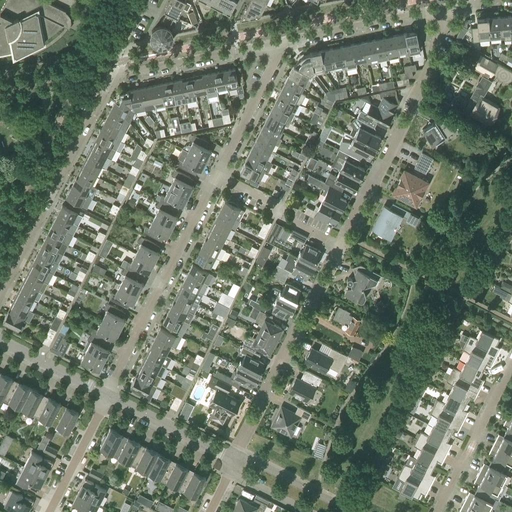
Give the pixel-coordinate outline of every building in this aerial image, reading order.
[(43,0),(5,0),(0,11),(0,54),(13,52),(13,55),(14,54),(15,55),(16,56),(43,42),(43,38),(61,25),(69,29),(70,28),(64,26),(66,23),(64,15),(62,13),(64,11),(65,12),(65,11),(43,0)] [(177,18),(182,8),(187,10),(190,4),(184,1),(182,0),(168,0),(163,11),(166,12),(177,18)] [(236,1),(235,0),(216,0),(213,6),(229,14),(236,1)] [(265,5),(255,0),(249,0),(239,20),(259,16),(265,5)] [(171,30),(177,18),(166,12),(160,24),(160,25),(159,25),(158,26),(157,26),(156,26),(155,27),(154,28),(153,29),(152,30),(151,31),(151,32),(151,33),(150,35),(150,36),(150,37),(151,39),(151,40),(151,41),(152,42),(153,43),(154,45),(155,45),(156,46),(157,46),(159,47),(160,47),(161,47),(162,47),(164,47),(165,46),(166,46),(167,45),(168,45),(169,44),(170,43),(171,42),(171,41),(172,39),(172,38),(172,34),(171,30)] [(511,40),(511,39),(509,15),(498,16),(500,39),(504,38),(504,41),(511,40)] [(498,16),(487,17),(490,40),(500,39),(498,16)] [(490,40),(487,17),(476,19),(477,27),(471,28),(473,41),(490,40)] [(419,48),(416,30),(405,33),(409,55),(420,53),(419,48)] [(409,55),(405,33),(394,35),(398,53),(405,51),(405,56),(409,55)] [(388,60),(392,59),(399,57),(398,53),(394,35),(383,37),(388,60)] [(373,39),(377,57),(377,61),(384,60),(388,60),(383,37),(373,39)] [(373,39),(362,42),(367,64),(371,63),(370,59),(377,57),(373,39)] [(363,65),(367,64),(362,42),(352,44),(355,62),(362,60),(363,65)] [(352,44),(341,46),(346,68),(356,66),(355,62),(352,44)] [(341,46),(331,48),(334,66),(341,65),(342,69),(346,68),(341,46)] [(328,67),(334,66),(331,48),(320,50),(324,68),(325,73),(329,72),(328,67)] [(325,73),(324,68),(320,50),(309,53),(309,54),(313,71),(316,74),(321,74),(325,73)] [(316,74),(313,71),(309,54),(304,56),(303,53),(299,55),(296,58),(298,60),(295,65),(310,73),(313,77),(316,74)] [(487,74),(489,75),(490,75),(495,65),(478,57),(473,67),(484,72),(487,74)] [(294,64),(289,74),(309,85),(311,81),(313,77),(310,73),(295,65),(294,64)] [(415,64),(403,67),(405,73),(411,71),(416,70),(415,64)] [(227,87),(228,90),(236,88),(237,93),(243,92),(242,84),(238,84),(237,82),(238,80),(239,78),(238,76),(238,74),(237,73),(235,71),(234,68),(223,70),(227,87)] [(216,90),(227,87),(223,70),(213,73),(216,90)] [(405,73),(400,74),(401,79),(408,78),(413,77),(411,71),(405,73)] [(206,92),(207,97),(217,95),(216,90),(213,73),(202,75),(206,92)] [(307,88),(309,85),(289,74),(284,84),(300,92),(303,86),(307,88)] [(202,75),(192,77),(195,94),(206,92),(202,75)] [(492,81),(487,78),(485,77),(482,75),(479,81),(474,88),(475,88),(472,94),(474,95),(465,110),(470,113),(490,124),(499,108),(490,103),(479,96),(480,94),(484,95),(492,81)] [(196,100),(195,94),(192,77),(181,79),(184,96),(186,102),(196,100)] [(396,80),(398,86),(409,84),(408,78),(401,79),(396,80)] [(181,79),(170,82),(174,98),(175,104),(186,102),(184,96),(181,79)] [(382,83),(383,89),(394,87),(392,80),(386,82),(382,83)] [(160,84),(163,101),(165,106),(175,104),(174,98),(170,82),(160,84)] [(153,103),(155,108),(165,106),(163,101),(160,84),(149,86),(153,103)] [(284,84),(279,94),(299,104),(304,94),(300,92),(284,84)] [(155,108),(153,103),(149,86),(139,88),(145,105),(146,110),(155,108)] [(146,110),(145,105),(139,88),(128,90),(132,107),(131,108),(134,112),(146,110)] [(339,98),(338,92),(337,89),(329,90),(331,94),(331,93),(334,93),(335,99),(339,98)] [(131,108),(132,107),(128,90),(119,92),(115,100),(130,108),(131,108)] [(331,93),(331,94),(329,90),(325,93),(328,96),(327,98),(333,101),(334,99),(335,99),(334,93),(331,93)] [(378,108),(377,109),(391,116),(392,115),(391,114),(395,107),(396,108),(400,101),(397,99),(395,90),(379,93),(380,97),(382,98),(378,107),(377,108),(378,108)] [(326,100),(325,101),(331,105),(333,101),(327,98),(328,96),(325,93),(324,92),(322,94),(324,96),(323,98),(326,100)] [(290,112),(294,114),(299,104),(279,94),(274,103),(290,112)] [(446,110),(449,105),(430,94),(427,99),(446,110)] [(370,104),(371,104),(368,95),(358,97),(370,104)] [(320,103),(323,105),(330,108),(331,105),(325,101),(326,100),(323,98),(322,98),(320,103)] [(131,108),(130,108),(115,100),(110,110),(125,118),(129,122),(134,112),(131,108)] [(289,123),(291,120),(294,114),(290,112),(274,103),(269,113),(289,123)] [(378,107),(371,104),(370,104),(366,113),(361,110),(357,118),(369,124),(371,120),(385,127),(391,116),(377,109),(378,108),(377,108),(378,107)] [(120,128),(125,131),(129,122),(125,118),(110,110),(105,120),(120,128)] [(288,127),(289,123),(269,113),(264,122),(280,131),(283,125),(288,127)] [(450,132),(452,128),(444,115),(422,130),(432,145),(451,132),(450,132)] [(211,119),(213,126),(223,124),(223,119),(222,117),(211,119)] [(375,127),(369,124),(357,118),(356,118),(355,119),(357,119),(351,125),(357,130),(354,137),(375,147),(380,137),(372,133),(375,127)] [(125,131),(120,128),(105,120),(100,130),(115,138),(120,140),(125,131)] [(264,122),(259,132),(280,142),(281,139),(277,137),(280,131),(264,122)] [(120,140),(115,138),(100,130),(95,139),(116,150),(120,140)] [(328,134),(322,131),(318,138),(324,141),(328,134)] [(259,132),(254,142),(271,150),(274,144),(278,146),(280,142),(259,132)] [(192,142),(188,151),(206,160),(211,150),(205,148),(208,142),(193,134),(189,140),(192,142)] [(339,149),(350,155),(358,159),(361,154),(370,158),(375,147),(354,137),(350,143),(343,142),(341,149),(339,148),(339,149)] [(90,149),(106,157),(111,159),(116,150),(95,139),(90,149)] [(254,142),(249,151),(270,162),(272,158),(275,152),(271,150),(254,142)] [(90,149),(85,158),(101,166),(106,157),(90,149)] [(350,155),(339,149),(338,149),(335,150),(333,154),(335,159),(343,163),(340,170),(359,180),(364,169),(347,161),(350,155)] [(183,161),(179,159),(177,166),(192,173),(195,168),(201,171),(206,160),(188,151),(183,161)] [(265,171),(267,173),(272,163),(270,162),(249,151),(245,161),(261,169),(265,171)] [(414,167),(425,173),(432,159),(422,153),(414,167)] [(85,158),(80,168),(96,176),(101,166),(85,158)] [(265,171),(261,169),(245,161),(239,171),(247,175),(244,180),(257,187),(265,171)] [(128,173),(129,173),(134,176),(135,176),(137,172),(139,169),(132,165),(130,169),(128,173)] [(80,168),(76,178),(91,186),(96,176),(80,168)] [(171,175),(174,177),(170,186),(188,196),(193,186),(187,183),(190,178),(175,170),(171,175)] [(324,182),(336,188),(339,190),(342,184),(353,190),(359,180),(340,170),(336,176),(329,173),(324,182)] [(404,171),(401,177),(396,187),(396,188),(393,193),(410,202),(409,204),(415,206),(428,181),(422,178),(422,180),(404,171)] [(282,188),(288,191),(296,175),(290,172),(282,188)] [(309,174),(306,180),(317,186),(320,180),(309,174)] [(478,180),(468,175),(467,178),(467,186),(470,188),(478,180)] [(76,178),(71,187),(86,195),(91,186),(76,178)] [(346,204),(345,202),(346,200),(333,194),(336,188),(324,182),(320,180),(317,186),(324,189),(322,194),(324,195),(322,201),(340,211),(341,209),(343,209),(345,207),(346,206),(346,204)] [(164,197),(161,195),(159,201),(174,209),(177,203),(182,206),(188,196),(170,186),(164,197)] [(81,205),(86,195),(71,187),(65,197),(81,205)] [(235,218),(239,220),(244,210),(240,208),(237,207),(236,205),(235,203),(233,202),(231,202),(229,201),(227,202),(224,200),(219,210),(235,218)] [(155,207),(159,208),(154,218),(172,227),(177,217),(171,214),(174,209),(159,201),(155,207)] [(340,212),(340,211),(322,201),(319,207),(316,205),(313,210),(307,207),(304,212),(320,220),(323,215),(335,222),(336,220),(338,219),(339,218),(340,216),(340,214),(340,212)] [(402,215),(406,218),(405,221),(414,226),(419,216),(410,212),(392,203),(390,208),(384,205),(372,229),(386,236),(402,215)] [(72,223),(77,225),(82,216),(77,213),(78,213),(62,205),(57,215),(72,223)] [(214,220),(224,225),(230,228),(235,218),(219,210),(214,220)] [(436,223),(441,216),(438,214),(431,216),(429,219),(436,223)] [(77,225),(72,223),(57,215),(52,224),(72,235),(77,225)] [(158,240),(161,234),(167,237),(172,227),(154,218),(149,228),(145,226),(143,232),(158,240)] [(230,228),(224,225),(214,220),(209,230),(225,238),(230,228)] [(271,223),(265,220),(259,231),(266,234),(271,223)] [(424,227),(432,230),(435,223),(428,220),(424,227)] [(47,234),(63,242),(68,245),(73,235),(72,235),(52,224),(47,234)] [(220,247),(225,238),(209,230),(205,239),(220,247)] [(307,237),(292,230),(290,235),(304,243),(307,237)] [(42,244),(63,254),(68,245),(63,242),(47,234),(42,244)] [(275,237),(270,234),(266,240),(272,243),(275,237)] [(137,242),(140,244),(136,253),(154,262),(159,253),(153,250),(156,244),(141,236),(137,242)] [(205,239),(200,249),(215,257),(220,259),(225,250),(220,247),(205,239)] [(37,253),(53,261),(58,264),(63,254),(42,244),(37,253)] [(299,252),(297,257),(315,266),(316,263),(314,262),(320,251),(306,244),(301,252),(299,252)] [(210,267),(215,257),(200,249),(195,259),(210,267)] [(32,263),(48,271),(52,273),(53,274),(58,264),(53,261),(37,253),(32,263)] [(143,270),(148,273),(154,262),(136,253),(131,263),(127,261),(127,262),(125,267),(140,275),(143,270)] [(315,266),(297,257),(288,253),(285,259),(287,260),(283,268),(291,272),(305,279),(311,268),(313,269),(315,266)] [(52,273),(48,271),(32,263),(27,273),(48,283),(52,273)] [(100,267),(95,264),(92,269),(97,272),(100,267)] [(187,274),(202,282),(208,284),(213,274),(192,264),(187,274)] [(277,265),(274,270),(286,276),(289,271),(277,265)] [(345,293),(347,295),(360,301),(362,302),(363,300),(365,296),(363,288),(363,287),(369,285),(370,287),(376,285),(378,284),(382,276),(361,265),(359,265),(352,267),(356,278),(352,279),(349,277),(347,279),(347,283),(350,283),(351,287),(347,288),(346,291),(345,293)] [(121,273),(125,275),(120,285),(138,294),(143,284),(137,281),(140,275),(125,267),(125,268),(121,273)] [(284,282),(286,276),(274,270),(272,275),(284,282)] [(27,273),(22,282),(38,290),(43,293),(48,283),(27,273)] [(182,284),(197,291),(203,294),(208,284),(202,282),(187,274),(182,284)] [(33,300),(33,299),(38,301),(41,293),(37,291),(38,290),(22,282),(17,292),(33,300)] [(69,289),(67,293),(74,296),(79,286),(72,283),(69,289)] [(286,283),(282,290),(274,287),(272,287),(270,292),(277,296),(295,305),(296,303),(294,302),(300,290),(286,283)] [(182,284),(177,293),(193,301),(197,291),(182,284)] [(127,301),(133,304),(138,294),(120,285),(115,294),(111,292),(109,299),(124,307),(127,301)] [(17,292),(12,302),(28,309),(33,300),(17,292)] [(295,305),(277,296),(270,292),(267,297),(268,300),(275,303),(271,311),(286,319),(291,307),(293,308),(295,305)] [(177,293),(172,303),(193,314),(198,304),(193,301),(177,293)] [(270,308),(254,300),(252,305),(267,314),(270,308)] [(23,319),(23,318),(28,321),(33,312),(28,309),(12,302),(8,311),(23,319)] [(125,319),(119,316),(122,311),(107,303),(103,309),(106,310),(101,320),(120,329),(125,319)] [(168,312),(188,323),(189,323),(193,314),(172,303),(168,312)] [(348,324),(345,331),(352,334),(359,320),(348,315),(349,312),(338,307),(333,318),(344,323),(344,322),(348,324)] [(234,319),(237,313),(231,310),(229,316),(234,319)] [(262,325),(259,332),(275,340),(277,336),(279,335),(280,333),(281,331),(280,329),(281,328),(269,322),(272,316),(260,310),(254,320),(262,325)] [(20,325),(23,319),(8,311),(2,321),(5,323),(6,325),(8,326),(9,327),(11,328),(13,328),(15,328),(18,329),(21,331),(24,326),(20,325)] [(183,333),(188,323),(168,312),(162,322),(183,333)] [(93,328),(91,333),(107,341),(109,337),(115,339),(120,329),(101,320),(97,330),(93,328)] [(48,332),(54,335),(56,332),(56,331),(59,325),(53,322),(50,328),(48,332)] [(69,326),(63,323),(59,331),(65,334),(69,326)] [(155,337),(170,345),(176,348),(181,338),(160,327),(155,337)] [(464,335),(462,340),(495,357),(498,351),(494,349),(499,339),(481,330),(477,338),(469,335),(468,337),(464,335)] [(59,331),(51,347),(57,350),(57,349),(65,334),(59,331)] [(42,343),(48,346),(54,335),(48,332),(42,343)] [(241,346),(243,346),(254,352),(257,347),(268,353),(269,351),(271,350),(272,349),(273,347),(273,345),(272,345),(275,340),(259,332),(255,339),(247,336),(241,346)] [(91,341),(86,351),(104,360),(109,350),(103,347),(107,341),(91,333),(91,334),(87,340),(91,341)] [(218,334),(213,343),(218,345),(220,344),(224,337),(218,334)] [(165,355),(170,345),(155,337),(150,347),(165,355)] [(469,353),(465,362),(483,371),(488,361),(492,363),(495,357),(462,340),(461,340),(459,343),(461,347),(463,348),(462,349),(469,353)] [(260,355),(254,352),(243,346),(240,352),(245,355),(242,361),(240,360),(237,365),(259,376),(260,374),(258,373),(263,363),(257,360),(260,355)] [(353,346),(348,356),(358,361),(362,351),(353,346)] [(170,357),(165,355),(150,347),(145,357),(160,364),(165,367),(170,357)] [(346,355),(331,347),(327,355),(311,347),(310,351),(307,351),(305,356),(305,359),(304,362),(313,366),(313,369),(318,371),(321,370),(324,372),(327,366),(338,371),(346,355)] [(99,370),(104,360),(86,351),(80,361),(99,370)] [(215,354),(209,351),(201,368),(203,370),(208,372),(211,367),(209,366),(215,354)] [(165,367),(160,364),(145,357),(140,366),(161,376),(165,367)] [(201,361),(195,358),(193,361),(190,367),(196,371),(201,361)] [(483,371),(465,362),(461,370),(453,367),(452,369),(448,367),(445,372),(479,389),(482,383),(478,381),(483,371)] [(230,377),(231,378),(250,388),(255,378),(257,379),(259,376),(237,365),(234,371),(233,370),(230,377)] [(140,366),(135,376),(150,384),(151,383),(156,385),(161,376),(140,366)] [(187,373),(185,377),(191,380),(196,371),(190,367),(187,373)] [(228,383),(231,378),(230,377),(216,370),(214,375),(228,383)] [(318,385),(321,378),(306,370),(301,380),(296,378),(289,392),(307,401),(316,384),(318,385)] [(476,395),(479,389),(445,372),(442,378),(447,380),(446,381),(453,385),(448,394),(466,403),(471,393),(476,395)] [(0,397),(2,399),(11,381),(12,379),(5,375),(4,377),(0,375),(0,397)] [(135,376),(130,386),(133,387),(134,389),(135,391),(137,392),(138,393),(140,393),(142,392),(145,394),(143,398),(148,400),(156,385),(151,383),(150,384),(135,376)] [(226,391),(227,392),(230,386),(211,376),(208,382),(209,386),(216,390),(209,404),(215,407),(210,417),(222,423),(227,413),(232,416),(233,414),(234,415),(237,409),(236,408),(240,401),(225,394),(226,391)] [(11,381),(2,399),(20,408),(30,388),(23,384),(22,386),(11,381)] [(20,408),(38,417),(47,399),(37,394),(38,392),(30,388),(20,408)] [(461,413),(466,403),(448,394),(444,403),(436,400),(436,401),(432,399),(429,404),(433,406),(462,421),(466,415),(461,413)] [(175,396),(170,407),(176,410),(182,399),(175,396)] [(56,426),(65,408),(55,403),(56,401),(48,397),(47,399),(38,417),(56,426)] [(300,416),(307,420),(311,413),(298,406),(294,413),(281,407),(271,426),(278,429),(279,427),(284,430),(283,432),(291,436),(300,416)] [(409,406),(406,412),(413,416),(416,410),(409,406)] [(459,427),(462,421),(433,406),(429,413),(436,418),(432,427),(450,435),(455,425),(459,427)] [(69,410),(65,408),(56,426),(68,432),(70,428),(72,428),(74,424),(76,420),(75,419),(78,413),(70,409),(69,410)] [(404,413),(401,420),(407,423),(410,416),(404,413)] [(445,445),(450,435),(432,427),(428,435),(420,432),(417,439),(446,453),(449,447),(445,445)] [(102,439),(101,443),(102,444),(100,448),(112,455),(121,437),(116,434),(117,433),(110,429),(106,435),(105,435),(102,439)] [(399,437),(402,432),(396,429),(393,434),(399,437)] [(511,434),(506,431),(501,440),(496,437),(493,443),(511,452),(511,434)] [(0,445),(0,451),(5,454),(11,437),(4,435),(0,445)] [(130,464),(139,446),(140,444),(132,440),(131,442),(121,437),(112,455),(130,464)] [(420,450),(416,458),(434,467),(439,457),(443,459),(446,453),(417,439),(413,446),(420,450)] [(43,451),(46,445),(47,443),(41,440),(37,448),(43,451)] [(490,449),(495,452),(491,460),(509,469),(511,462),(511,452),(493,443),(490,449)] [(57,450),(46,445),(43,451),(54,456),(57,450)] [(139,446),(130,464),(148,473),(158,453),(150,449),(149,451),(139,446)] [(49,470),(47,469),(50,462),(29,452),(22,465),(45,476),(49,470)] [(165,457),(158,453),(148,473),(165,482),(174,464),(164,459),(165,457)] [(388,464),(391,457),(385,453),(382,460),(388,464)] [(434,467),(416,458),(411,467),(403,464),(400,470),(430,485),(433,479),(429,477),(434,467)] [(491,460),(487,469),(481,466),(478,472),(501,484),(501,485),(503,485),(504,484),(502,483),(509,469),(491,460)] [(174,464),(165,482),(183,491),(192,473),(182,468),(183,466),(175,462),(174,464)] [(40,483),(42,483),(45,476),(22,465),(15,480),(36,491),(40,483)] [(88,473),(99,479),(102,473),(91,468),(88,473)] [(427,491),(430,485),(400,470),(397,477),(404,482),(399,491),(417,500),(422,489),(427,491)] [(475,478),(481,480),(476,489),(494,498),(498,500),(500,495),(506,485),(504,484),(503,485),(501,485),(501,484),(478,472),(475,478)] [(197,475),(192,473),(183,491),(196,497),(198,493),(199,493),(202,489),(203,485),(202,484),(206,478),(198,474),(197,475)] [(77,493),(98,504),(106,489),(86,479),(82,488),(80,487),(77,493)] [(491,508),(490,507),(494,498),(476,489),(472,497),(467,495),(464,501),(485,511),(491,511),(492,510),(491,508)] [(27,508),(31,500),(12,490),(4,505),(15,511),(14,511),(27,511),(29,509),(27,508)] [(405,495),(400,492),(397,497),(402,500),(405,495)] [(98,505),(98,504),(77,493),(74,499),(76,500),(72,508),(79,511),(101,511),(104,508),(98,505)] [(236,506),(233,510),(236,511),(262,511),(267,504),(269,501),(256,494),(254,498),(251,504),(240,498),(239,499),(238,500),(237,500),(237,501),(236,501),(236,502),(236,503),(235,503),(235,504),(235,505),(236,506)] [(148,499),(145,505),(150,508),(153,501),(148,499)] [(461,507),(466,509),(464,511),(485,511),(464,501),(461,507)]
